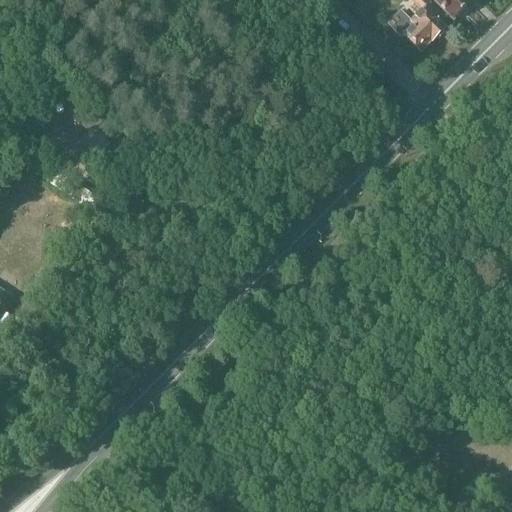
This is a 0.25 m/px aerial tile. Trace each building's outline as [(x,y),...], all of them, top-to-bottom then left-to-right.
[(424,0),(410,0),(421,11),(410,22),(400,12),(387,25),(401,40),(403,38),(420,54),(447,29),(424,7),(428,3),(424,0)] [(430,0),(453,22),(471,4),(467,0),(430,0)] [(42,131),(17,113),(0,137),(0,149),(19,163),(42,131)] [(79,143),(96,161),(110,147),(93,129),(79,143)] [(146,186),(129,177),(107,221),(125,230),(146,186)]
